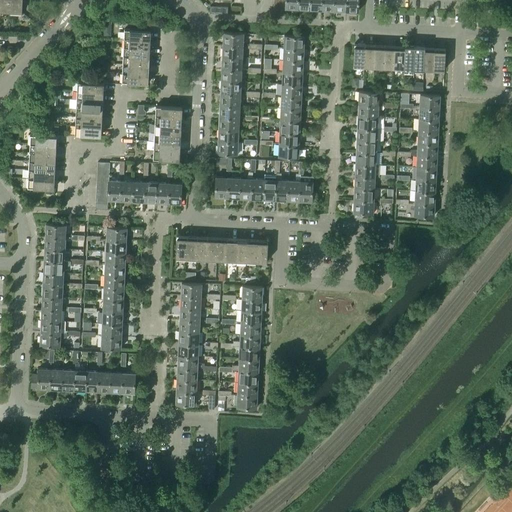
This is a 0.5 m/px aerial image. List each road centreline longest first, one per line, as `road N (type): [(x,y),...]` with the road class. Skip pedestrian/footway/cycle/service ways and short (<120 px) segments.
road 1 (residential): [(15,209),(70,210),(74,149),(117,150),(121,93),(166,95)]
road 2 (residential): [(16,408),(22,233),(15,209)]
road 3 (residential): [(191,220),(386,232)]
road 4 (residential): [(16,408),(205,414)]
road 5 (residential): [(332,154),(338,25)]
road 6 (unclassified): [(0,94),(83,0)]
road 7 (residential): [(191,220),(198,97)]
